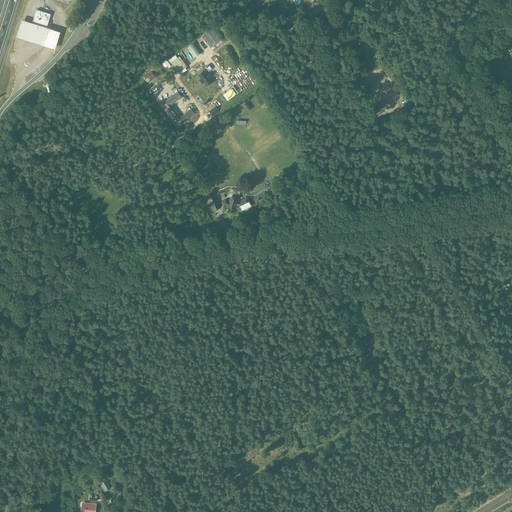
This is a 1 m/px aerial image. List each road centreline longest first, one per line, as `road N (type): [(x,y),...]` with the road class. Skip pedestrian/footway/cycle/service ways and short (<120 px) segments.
road 1 (track): [(400,217),(398,234),(356,248),(378,312),(373,359),(454,492),(467,494),(511,468)]
road 2 (unclassified): [(191,252),(511,204)]
road 3 (track): [(172,511),(50,303)]
road 4 (track): [(511,422),(416,256),(411,217)]
road 5 (track): [(191,252),(0,316)]
road 6 (track): [(205,511),(300,453),(340,511)]
road 7 (unclassified): [(511,145),(458,52),(462,37),(504,8)]
